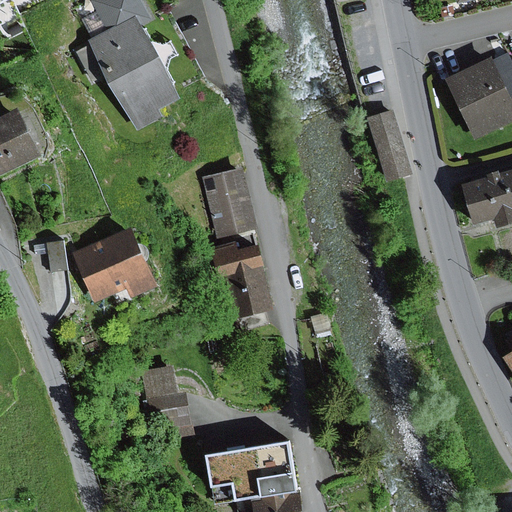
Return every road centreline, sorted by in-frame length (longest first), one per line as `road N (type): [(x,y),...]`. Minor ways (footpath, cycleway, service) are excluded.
road 1 (residential): [(318,511),(305,475),(279,259),(227,86),(211,0)]
road 2 (residential): [(511,405),(434,188),(407,41)]
road 3 (tertiary): [(98,511),(36,320),(0,241)]
